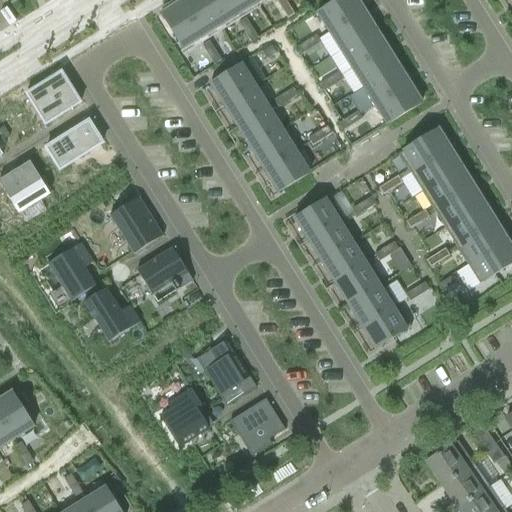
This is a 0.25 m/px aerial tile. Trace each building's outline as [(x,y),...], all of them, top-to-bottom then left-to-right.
[(184,0),(178,4),(200,39),(219,27),(201,0),(184,0)] [(201,0),(219,27),(237,16),(227,0),(201,0)] [(227,0),(237,16),(239,15),(256,4),(253,0),(227,0)] [(283,0),(276,0),(274,1),(280,11),(288,6),(283,0)] [(329,6),(316,15),(327,33),(362,11),(358,4),(359,3),(358,2),(357,3),(355,0),(339,0),(333,4),(329,6)] [(170,9),(160,15),(182,51),(200,39),(178,4),(171,8),(170,7),(169,8),(170,9)] [(288,6),(280,11),(286,20),(294,16),(288,6)] [(362,11),(327,33),(339,52),(374,30),(368,21),(370,20),(369,19),(368,20),(362,11)] [(245,19),(238,24),(244,34),(251,29),(245,19)] [(275,47),(288,41),(282,27),(269,32),(275,47)] [(251,29),(244,34),(250,43),(257,39),(251,29)] [(339,53),(329,59),(338,73),(340,77),(386,49),(381,41),(382,40),(381,39),(380,40),(374,30),(339,52),(339,53)] [(315,37),(306,43),(310,50),(320,44),(315,37)] [(208,42),(201,47),(207,56),(214,52),(208,42)] [(306,43),(296,49),(301,56),(310,50),(306,43)] [(271,47),(261,53),(266,60),(275,54),(271,47)] [(386,49),(340,77),(343,80),(352,96),(362,89),(397,67),(391,58),(392,57),(392,56),(391,57),(386,49)] [(214,52),(207,56),(213,66),(220,62),(214,52)] [(215,82),(209,86),(209,87),(210,86),(223,107),(222,108),(255,88),(241,66),(215,82)] [(352,96),(349,98),(360,116),(373,107),(374,108),(409,86),(404,77),(405,77),(404,76),(403,76),(397,67),(362,89),(352,96)] [(60,73),(25,95),(44,126),(80,104),(60,73)] [(338,73),(328,79),(333,86),(343,80),(338,73)] [(328,79),(319,85),(323,92),(333,86),(328,79)] [(409,86),(374,108),(385,127),(404,115),(409,112),(420,105),(414,94),(415,94),(415,93),(413,93),(409,86)] [(255,88),(222,108),(223,109),(224,108),(237,128),(235,129),(236,130),(268,109),(255,88)] [(292,89),(283,95),(287,102),(297,96),(292,89)] [(283,95),(273,101),(278,108),(287,102),(283,95)] [(268,109),(236,130),(237,129),(250,150),(249,150),(249,151),(281,131),(268,109)] [(357,113),(347,119),(352,126),(361,120),(357,113)] [(347,119),(337,125),(342,132),(352,126),(347,119)] [(88,123),(45,150),(59,172),(102,145),(88,123)] [(326,127),(317,134),(321,141),(331,135),(326,127)] [(281,131),(249,151),(251,151),(263,171),(262,172),(295,152),(281,131)] [(401,153),(398,155),(406,168),(409,174),(448,149),(444,142),(445,141),(444,140),(443,141),(437,131),(416,144),(401,153)] [(317,134),(307,140),(312,147),(321,141),(317,134)] [(448,149),(409,174),(421,192),(460,168),(454,159),(456,158),(455,157),(454,158),(448,149)] [(295,152),(262,172),(263,173),(264,172),(269,181),(277,193),(276,193),(276,195),(282,191),(309,174),(308,174),(295,152)] [(29,163),(0,181),(0,186),(18,215),(49,196),(29,163)] [(460,168),(421,192),(432,211),(472,186),(467,179),(468,178),(467,177),(466,178),(460,168)] [(397,177),(387,183),(392,190),(401,184),(397,177)] [(387,183),(378,189),(382,196),(392,190),(387,183)] [(472,186),(432,211),(444,230),(483,205),(477,196),(478,195),(478,194),(477,194),(474,190),(472,186)] [(298,217),(293,221),(293,222),(294,221),(296,223),(307,242),(306,242),(306,243),(343,220),(335,207),(329,198),(325,200),(298,217)] [(370,198),(361,204),(365,211),(375,205),(370,198)] [(138,199),(108,218),(132,256),(161,239),(163,238),(138,199)] [(361,204),(351,210),(356,217),(365,211),(361,204)] [(483,205),(444,230),(455,248),(495,224),(490,215),(491,215),(490,214),(489,214),(485,208),(483,205)] [(424,211),(414,217),(419,225),(429,219),(424,211)] [(414,217),(405,223),(409,231),(419,225),(414,217)] [(343,220),(306,243),(307,243),(308,243),(316,255),(321,263),(319,264),(320,264),(356,242),(343,220)] [(495,224),(455,248),(467,267),(506,242),(500,232),(501,232),(501,231),(500,231),(497,227),(495,224)] [(384,247),(389,254),(399,247),(394,240),(384,247)] [(356,242),(320,264),(320,265),(321,264),(334,284),(333,285),(333,286),(369,263),(356,242)] [(506,242),(467,267),(479,285),(497,274),(511,264),(511,251),(511,250),(511,248),(511,250),(508,245),(506,242)] [(80,244),(46,266),(60,288),(51,294),(52,294),(51,295),(60,309),(70,303),(95,287),(84,269),(93,264),(80,244)] [(171,249),(135,271),(151,297),(171,286),(175,293),(192,283),(171,249)] [(383,249),(374,255),(378,263),(388,257),(383,249)] [(444,250),(435,256),(439,263),(449,257),(444,250)] [(435,256),(425,262),(429,269),(439,263),(435,256)] [(369,263),(333,286),(335,286),(347,306),(346,307),(383,284),(369,263)] [(449,278),(439,285),(444,292),(454,286),(449,278)] [(383,284),(346,307),(347,308),(348,307),(351,312),(360,327),(359,328),(360,328),(396,306),(383,284)] [(424,284),(414,290),(419,297),(428,291),(424,284)] [(106,290),(83,304),(107,344),(139,324),(129,307),(120,313),(106,290)] [(414,290),(405,296),(409,303),(419,297),(414,290)] [(396,306),(360,328),(360,329),(361,328),(374,349),(373,350),(374,351),(382,345),(392,340),(410,328),(396,306)] [(211,367),(203,372),(218,398),(222,395),(229,406),(256,389),(226,341),(203,355),(211,367)] [(169,410),(159,417),(179,449),(209,431),(206,425),(211,422),(190,390),(166,405),(169,410)] [(0,417),(14,440),(33,429),(11,394),(1,400),(0,398),(0,417)] [(265,400),(228,423),(237,436),(242,433),(249,444),(248,444),(255,455),(271,446),(268,441),(284,431),(265,400)] [(0,449),(14,440),(0,417),(0,449)] [(471,433),(486,456),(497,448),(482,426),(471,433)] [(450,446),(425,463),(426,464),(427,464),(442,485),(441,486),(441,487),(466,470),(472,465),(457,442),(450,446)] [(21,444),(13,448),(19,458),(27,453),(21,444)] [(497,448),(486,456),(493,465),(504,458),(497,448)] [(27,453),(19,458),(25,467),(33,463),(27,453)] [(457,509),(488,488),(472,465),(466,470),(441,487),(442,487),(443,486),(458,508),(457,509)] [(70,475),(63,480),(69,489),(76,484),(70,475)] [(76,484),(69,489),(75,498),(82,494),(76,484)] [(104,488),(82,502),(88,511),(118,511),(109,496),(104,488)] [(501,511),(503,511),(488,488),(457,509),(457,510),(458,509),(460,511),(501,511)] [(27,502),(20,507),(23,511),(32,511),(33,511),(27,502)] [(65,511),(88,511),(82,502),(65,511)]
